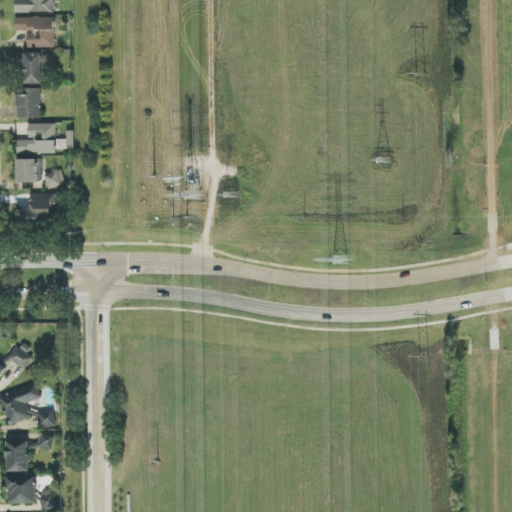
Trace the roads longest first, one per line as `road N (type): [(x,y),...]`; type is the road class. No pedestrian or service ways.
road 1 (secondary): [(0,294),(164,295),(346,318),(511,294)]
road 2 (secondary): [(511,261),(355,285),(181,264)]
